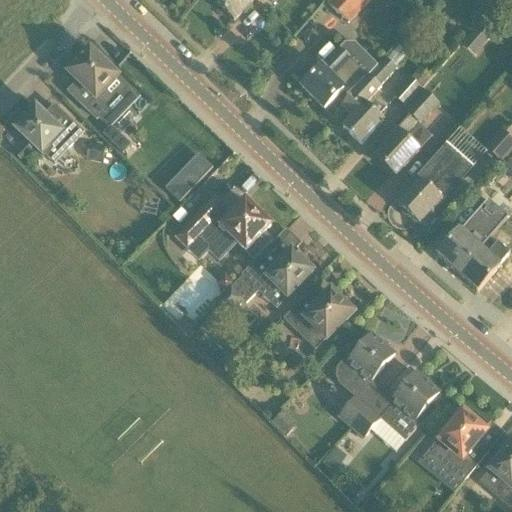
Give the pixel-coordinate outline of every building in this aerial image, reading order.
[(234,23),(255,1),(253,0),(218,0),(214,4),(224,13),(222,15),(229,21),(230,20),(234,23)] [(372,0),(328,0),(326,3),(349,25),(372,0)] [(500,31),(487,19),(475,32),(488,44),(500,31)] [(349,63),(352,61),(340,50),(322,70),(302,90),(325,112),(343,93),(347,97),(365,79),(349,63)] [(78,84),(68,94),(97,122),(108,110),(114,82),(117,79),(88,52),(79,61),(81,63),(78,69),(71,77),(78,84)] [(383,123),(366,108),(382,90),(381,90),(397,71),(386,60),(369,80),(342,108),(353,119),(343,130),(361,147),(383,123)] [(393,100),(405,110),(422,92),(409,80),(393,100)] [(438,106),(422,92),(405,110),(403,112),(410,118),(385,145),(388,148),(376,161),(396,179),(419,154),(406,142),(438,106)] [(17,130),(15,131),(42,157),(54,145),(57,147),(60,150),(69,149),(72,147),(75,144),(83,135),(55,108),(45,118),(36,110),(27,119),(24,119),(16,126),(17,130)] [(228,154),(196,124),(185,135),(216,166),(228,154)] [(111,130),(102,139),(123,158),(131,150),(111,130)] [(511,151),(511,140),(506,136),(490,154),(501,164),(511,151)] [(434,216),(460,184),(472,170),(445,146),(416,180),(420,184),(399,208),(402,211),(402,214),(403,216),(405,217),(406,217),(408,217),(418,226),(430,213),(434,216)] [(106,149),(89,147),(87,162),(104,165),(106,149)] [(165,192),(179,205),(212,170),(198,157),(165,192)] [(235,248),(244,256),(271,228),(269,225),(268,221),(266,217),(263,215),(258,215),(245,203),(225,224),(220,218),(227,211),(215,200),(176,240),(189,252),(204,235),(220,250),(222,251),(225,252),(227,252),(231,251),(232,250),(235,248)] [(437,258),(457,276),(480,251),(474,245),(485,232),(473,221),(461,235),(459,233),(437,258)] [(480,251),(457,276),(478,294),(500,269),(511,279),(511,257),(497,245),(486,257),(480,251)] [(271,249),(243,278),(276,311),(285,303),(313,275),(312,273),(312,269),(305,262),(302,263),(292,254),(285,261),(271,249)] [(244,301),(231,289),(215,306),(227,318),(244,301)] [(284,322),(315,353),(355,313),(345,304),(343,306),(339,302),(337,304),(330,296),(323,303),(313,293),(284,322)] [(373,338),(370,338),(347,364),(344,362),(340,366),(337,369),(337,371),(336,373),(336,376),(336,377),(336,381),(337,383),(338,385),(342,389),(347,395),(355,401),(357,400),(369,386),(395,358),(387,351),(389,347),(375,340),(373,338)] [(414,426),(439,397),(438,395),(429,382),(425,384),(417,377),(392,406),(380,420),(379,421),(380,422),(405,444),(418,429),(414,426)] [(349,430),(368,410),(357,400),(355,401),(338,420),(349,430)] [(363,442),(380,422),(379,421),(380,420),(368,410),(349,430),(363,442)] [(465,413),(437,447),(438,448),(430,457),(464,484),(489,453),(478,443),(485,436),(478,427),(473,424),(475,421),(465,413)] [(511,511),(511,446),(500,460),(480,486),(510,511),(511,511)] [(357,488),(348,499),(357,507),(367,497),(357,488)] [(387,511),(374,500),(362,511),(387,511)]
